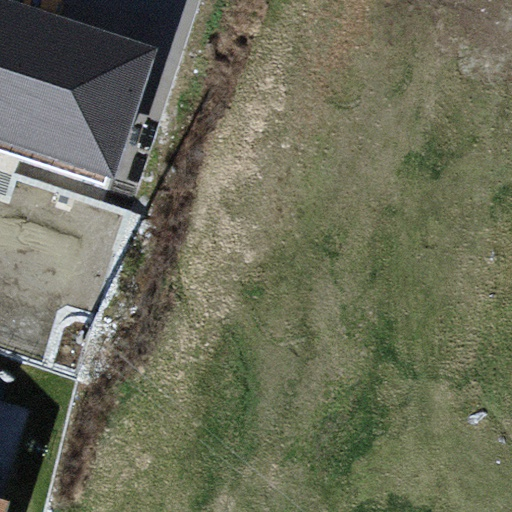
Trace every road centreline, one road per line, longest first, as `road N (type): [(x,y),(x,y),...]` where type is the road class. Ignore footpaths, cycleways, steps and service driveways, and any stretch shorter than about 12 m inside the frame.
road 1 (motorway): [(0,184),(480,252),(511,249)]
road 2 (motorway): [(511,24),(289,0)]
